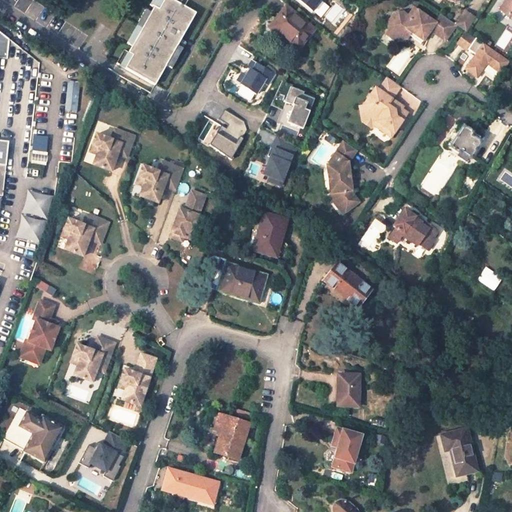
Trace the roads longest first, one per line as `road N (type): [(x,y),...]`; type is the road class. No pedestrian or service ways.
road 1 (residential): [(0,4),(181,124),(264,0)]
road 2 (unknown): [(144,100),(178,66),(216,0)]
